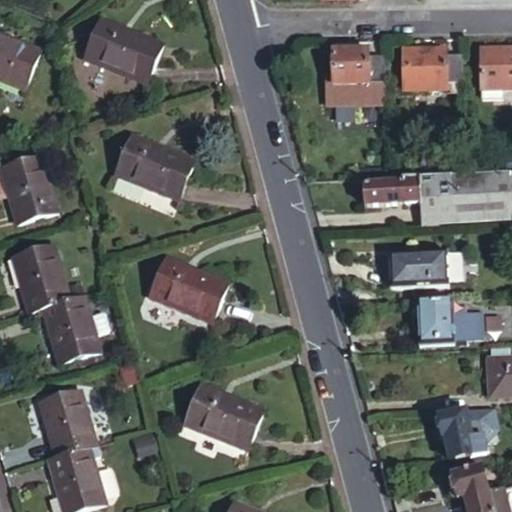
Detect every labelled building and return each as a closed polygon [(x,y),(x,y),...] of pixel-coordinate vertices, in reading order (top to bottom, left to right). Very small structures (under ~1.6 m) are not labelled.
[(164,44),(109,25),(94,66),(149,85),(164,44)] [(0,33),(0,82),(41,99),(57,56),(0,33)] [(511,49),(478,50),(479,90),(511,89),(511,49)] [(462,81),(462,57),(446,57),(446,50),(404,50),(404,91),(446,90),(446,81),(462,81)] [(334,77),(334,85),(369,86),(369,83),(385,83),(384,58),(369,58),(369,51),(334,51),(334,77)] [(369,86),(334,85),(328,85),(328,107),(385,107),(385,83),(369,83),(369,86)] [(198,166),(143,145),(128,184),(183,205),(198,166)] [(61,161),(18,174),(33,230),(77,218),(61,161)] [(419,177),(419,181),(420,205),(422,230),(440,229),(439,222),(511,218),(511,176),(439,180),(439,176),(419,177)] [(366,208),(420,205),(419,181),(364,184),(366,208)] [(61,317),(89,309),(72,251),(29,263),(46,321),(61,317)] [(389,258),(392,293),(416,291),(449,289),(446,256),(446,254),(389,258)] [(446,256),(449,289),(469,287),(466,254),(446,256)] [(234,287),(180,266),(164,306),(218,327),(234,287)] [(451,303),(416,304),(418,348),(453,346),(453,343),(479,342),(477,315),(464,316),(464,308),(451,309),(451,303)] [(89,309),(61,317),(77,372),(120,359),(104,304),(89,309)] [(489,352),(489,361),(510,360),(509,351),(489,352)] [(488,361),(490,399),(511,398),(511,359),(510,360),(489,361),(488,361)] [(269,414),(216,392),(199,434),(253,455),(269,414)] [(75,466),(110,456),(117,454),(100,397),(58,409),(75,466)] [(439,419),(446,464),(483,459),(480,440),(467,443),(463,416),(439,419)] [(75,466),(67,468),(79,511),(126,511),(110,456),(75,466)] [(458,505),(458,511),(500,511),(498,498),(481,501),(477,476),(448,481),(452,506),(458,505)]
